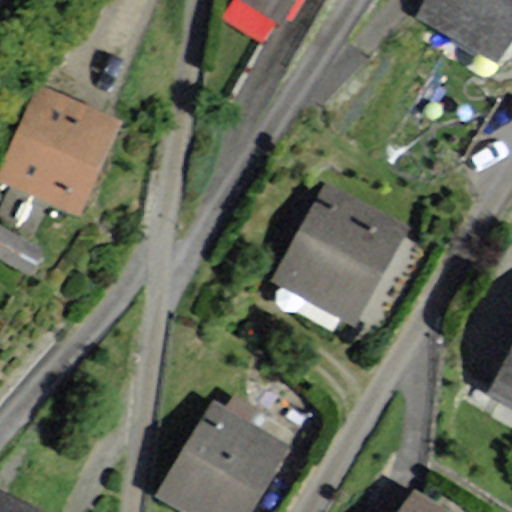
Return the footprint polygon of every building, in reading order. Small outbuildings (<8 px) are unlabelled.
[(302,0),(258,0),(291,19),(302,0)] [(511,41),(511,0),(427,0),(420,12),(502,59),(511,41)] [(122,122),(37,85),(0,170),(0,178),(82,214),(122,122)] [(409,227),(326,182),(275,277),(358,322),(409,227)] [(511,358),(492,396),(511,406),(511,358)] [(248,511),(288,447),(214,403),(160,492),(193,511),(248,511)] [(50,511),(0,489),(0,511),(50,511)] [(443,511),(413,494),(402,511),(392,511),(375,501),(368,511),(443,511)]
